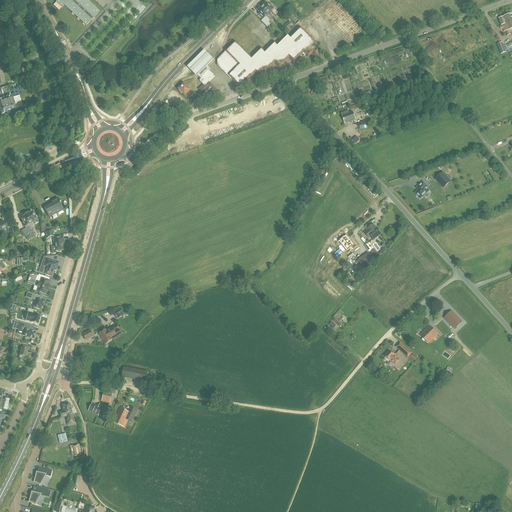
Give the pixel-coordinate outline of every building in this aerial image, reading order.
[(57,0),(55,3),(61,8),(63,5),(69,11),(75,16),(80,22),(85,26),(91,20),(92,19),(92,18),(98,12),(94,8),(88,2),(85,0),(57,0)] [(266,3),(262,7),(269,13),(272,11),(276,15),(278,13),(274,9),(274,8),(270,4),(268,5),(266,3)] [(269,13),(262,7),(258,11),(260,13),(259,14),(264,19),(262,21),(268,27),(270,24),(268,22),(270,20),(266,16),(269,13)] [(511,29),(507,16),(499,19),(502,26),(505,32),(506,31),(506,32),(511,29)] [(307,54),(310,57),(321,47),(302,28),(292,38),(304,50),(301,53),(305,57),(307,54)] [(507,52),(503,43),(498,45),(502,54),(507,52)] [(2,90),(1,90),(0,90),(0,111),(1,114),(3,113),(6,112),(6,113),(7,114),(8,113),(9,113),(10,112),(10,111),(13,110),(15,110),(11,97),(10,97),(7,86),(1,88),(2,90)] [(348,113),(352,111),(352,110),(355,109),(360,108),(359,104),(346,108),(347,111),(348,111),(348,113)] [(348,111),(347,111),(341,114),(344,124),(355,120),(352,111),(348,113),(348,111)] [(450,181),(448,179),(442,173),(435,179),(443,188),(449,182),(450,181)] [(429,191),(427,188),(428,187),(423,182),(422,183),(416,188),(417,188),(419,190),(415,193),(416,194),(416,195),(416,196),(417,197),(418,198),(419,198),(420,199),(429,191)] [(49,217),(63,210),(59,203),(60,203),(58,199),(50,203),(51,204),(44,208),(49,217)] [(34,224),(38,222),(32,212),(28,214),(28,213),(24,215),(25,216),(20,218),(26,229),(20,231),(23,237),(25,236),(27,240),(35,236),(29,224),(33,222),(34,224)] [(0,231),(9,227),(7,223),(5,224),(3,221),(0,223),(0,231)] [(367,229),(368,230),(364,233),(368,237),(371,235),(373,239),(373,240),(381,235),(376,228),(373,225),(367,229)] [(347,232),(337,239),(347,252),(351,249),(349,247),(351,246),(353,248),(357,245),(347,232)] [(62,241),(63,241),(63,240),(63,236),(53,238),(55,251),(57,251),(58,252),(59,252),(60,251),(61,251),(61,250),(63,250),(62,241)] [(373,259),(368,253),(358,261),(362,267),(373,259)] [(59,262),(46,258),(44,264),(47,265),(44,274),(46,275),(49,276),(52,276),(54,268),(56,269),(57,268),(59,262)] [(44,279),(45,276),(38,274),(38,276),(34,274),(30,275),(29,278),(30,281),(37,283),(36,286),(39,287),(38,292),(45,294),(47,290),(48,290),(48,289),(49,287),(49,286),(48,285),(49,284),(49,281),(48,281),(44,279)] [(35,308),(39,309),(39,308),(40,309),(41,306),(43,306),(44,304),(45,300),(42,300),(42,299),(39,298),(40,296),(28,292),(26,297),(35,300),(33,307),(35,307),(35,308)] [(30,322),(38,324),(40,316),(40,315),(36,314),(37,311),(28,308),(27,313),(25,320),(31,322),(30,322)] [(120,309),(114,313),(117,318),(124,314),(120,309)] [(444,318),(455,329),(462,322),(451,311),(444,318)] [(441,321),(438,324),(446,332),(449,329),(441,321)] [(17,323),(15,329),(23,331),(22,335),(26,337),(26,338),(30,339),(30,338),(34,339),(35,332),(29,330),(30,326),(23,325),(17,323)] [(116,324),(107,331),(111,337),(121,331),(116,324)] [(428,343),(437,334),(429,326),(420,335),(428,343)] [(111,337),(107,331),(106,329),(99,334),(106,344),(112,339),(111,338),(111,337)] [(92,336),(89,330),(82,334),(85,340),(92,336)] [(30,351),(30,347),(22,345),(21,348),(21,347),(19,355),(25,357),(27,351),(30,351)] [(412,353),(403,346),(399,350),(407,358),(412,353)] [(389,350),(384,356),(385,357),(384,358),(384,359),(385,360),(386,361),(387,361),(388,361),(389,360),(389,361),(390,361),(395,365),(399,360),(396,357),(396,356),(389,350)] [(148,372),(123,367),(121,377),(146,382),(148,372)] [(112,393),(104,391),(102,401),(110,403),(112,393)] [(74,423),(70,404),(69,404),(69,402),(65,403),(65,405),(62,406),(63,411),(60,412),(61,418),(66,417),(68,424),(74,423)] [(105,413),(107,407),(100,404),(99,407),(92,404),(89,411),(98,415),(100,410),(105,413)] [(115,418),(113,422),(124,428),(128,420),(132,422),(138,410),(131,406),(128,412),(127,411),(120,408),(115,418)] [(68,447),(63,448),(65,457),(70,456),(70,454),(73,454),(74,456),(81,455),(79,444),(68,447)] [(40,484),(45,475),(49,476),(50,476),(52,471),(38,467),(34,482),(40,484)] [(35,504),(40,495),(49,497),(50,491),(33,487),(29,502),(35,504)] [(55,510),(56,511),(60,511),(63,501),(59,500),(55,510)]
